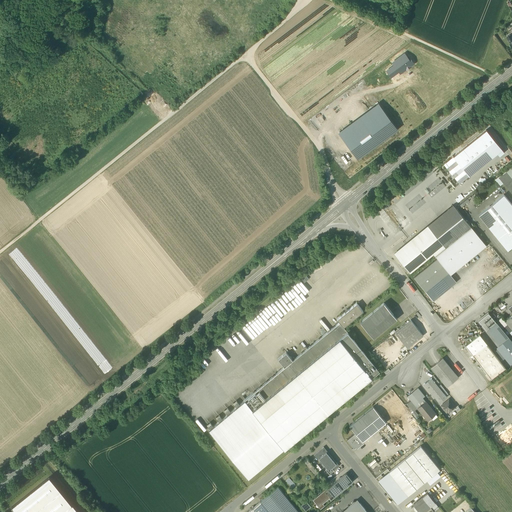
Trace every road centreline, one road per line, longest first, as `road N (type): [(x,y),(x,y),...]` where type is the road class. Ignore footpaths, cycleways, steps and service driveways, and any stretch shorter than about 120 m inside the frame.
road 1 (secondary): [(342,206),(0,484)]
road 2 (track): [(244,54),(0,252)]
road 3 (track): [(311,0),(244,54),(321,147),(342,206)]
road 4 (secondary): [(511,71),(342,206)]
road 5 (track): [(328,0),(486,71)]
road 6 (residential): [(342,206),(445,335)]
road 7 (residential): [(329,430),(445,335)]
road 8 (residential): [(232,511),(329,430)]
